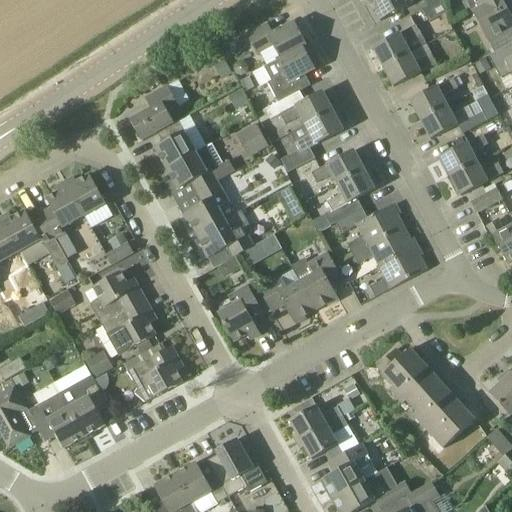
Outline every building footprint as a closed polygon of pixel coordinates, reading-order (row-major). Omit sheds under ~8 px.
[(372,0),(370,2),(381,22),(413,5),(410,0),(372,0)] [(429,23),(441,17),(448,14),(445,0),(442,0),(422,11),(429,23)] [(422,0),(426,8),(440,0),(422,0)] [(464,0),(463,4),(468,15),(496,0),(464,0)] [(511,35),(511,34),(511,33),(511,16),(502,0),(496,0),(468,15),(469,16),(473,13),(494,54),(511,44),(511,35)] [(304,48),(307,46),(295,22),(273,34),(268,23),(247,35),(258,55),(261,54),(268,66),(277,61),(304,48)] [(384,68),(411,54),(406,44),(421,36),(415,26),(373,49),(384,68)] [(511,44),(494,54),(495,55),(489,58),(499,79),(510,73),(511,77),(511,44)] [(394,88),(437,65),(427,46),(411,55),(411,54),(384,68),(394,88)] [(316,70),(304,48),(277,61),(268,66),(264,68),(272,82),(268,84),(278,104),(281,103),(298,93),(311,86),(305,76),(316,70)] [(475,65),(480,76),(491,71),(485,60),(475,65)] [(232,75),(225,61),(214,67),(222,81),(232,75)] [(246,64),(241,62),(236,65),(234,70),(236,75),(242,77),(247,75),(249,69),(246,64)] [(475,93),(483,89),(476,75),(468,79),(475,93)] [(255,88),(249,78),(241,82),(246,93),(255,88)] [(421,121),(448,106),(443,98),(457,90),(453,81),(452,79),(410,101),(421,121)] [(169,114),(179,108),(168,87),(145,99),(151,110),(130,121),(142,142),(157,134),(174,124),(169,114)] [(242,91),(232,96),(240,109),(249,104),(242,91)] [(298,93),(281,103),(285,112),(280,115),(285,126),(301,118),(305,127),(333,112),(323,92),(303,103),(298,93)] [(498,116),(487,96),(476,102),(482,114),(474,118),(468,109),(454,117),(448,106),(421,121),(431,141),(458,126),(462,135),(498,116)] [(270,120),(265,111),(257,115),(261,125),(270,120)] [(322,143),(344,131),(333,112),(305,127),(291,135),(301,155),(322,143)] [(167,170),(197,153),(180,123),(175,125),(174,124),(157,134),(163,144),(155,149),(167,170)] [(236,136),(250,161),(270,149),(256,124),(236,136)] [(511,145),(511,141),(507,133),(492,141),(498,152),(511,145)] [(451,178),(478,163),(473,154),(488,146),(483,136),(440,158),(451,178)] [(230,161),(217,168),(207,148),(197,153),(167,170),(178,191),(191,183),(197,194),(218,182),(236,173),(230,161)] [(336,186),(365,171),(354,151),(311,174),(317,184),(331,177),(336,186)] [(281,164),(272,155),(265,162),(274,171),(281,164)] [(282,162),(288,173),(300,167),(294,156),(282,162)] [(461,197),(504,175),(498,165),(484,173),(478,163),(451,178),(461,197)] [(358,200),(375,190),(365,171),(336,186),(342,196),(327,203),(332,212),(325,216),(331,227),(336,224),(363,210),(358,200)] [(85,217),(89,215),(106,205),(101,197),(90,175),(77,183),(74,178),(65,183),(85,217)] [(198,237),(226,221),(219,209),(230,203),(218,182),(197,194),(203,205),(183,216),(189,227),(191,226),(198,237)] [(63,230),(85,217),(65,183),(57,187),(60,192),(46,200),(52,210),(42,215),(55,240),(56,240),(65,235),(63,230)] [(503,202),(497,190),(480,199),(486,211),(503,202)] [(101,197),(106,205),(114,201),(109,193),(101,197)] [(353,255),(404,228),(393,206),(368,220),(363,210),(336,224),(342,235),(356,227),(362,238),(348,246),(353,255)] [(299,207),(288,213),(293,222),(304,216),(299,207)] [(42,215),(31,221),(25,211),(12,218),(10,214),(1,218),(21,254),(42,242),(57,270),(69,264),(56,240),(55,240),(42,215)] [(233,259),(255,247),(245,231),(250,228),(241,212),(226,221),(198,237),(204,247),(202,249),(208,260),(227,249),(233,259)] [(21,254),(1,218),(0,219),(0,270),(1,270),(5,276),(26,264),(21,254)] [(511,226),(504,231),(498,221),(488,227),(508,264),(511,262),(511,226)] [(416,250),(415,249),(404,228),(353,255),(358,266),(373,258),(379,269),(416,250)] [(115,251),(128,244),(123,235),(110,242),(115,251)] [(111,267),(116,264),(134,254),(128,244),(105,256),(111,267)] [(376,298),(427,271),(416,250),(379,269),(384,280),(370,288),(376,298)] [(301,283),(316,311),(327,305),(328,307),(339,301),(328,281),(339,275),(328,254),(308,265),(305,260),(291,268),(300,283),(301,283)] [(102,325),(146,300),(134,280),(127,284),(121,273),(92,289),(99,301),(91,306),(102,325)] [(301,283),(300,283),(289,290),(282,279),(260,291),(272,313),(284,306),(295,325),(306,319),(305,317),(316,311),(301,283)] [(218,315),(231,337),(234,343),(248,336),(251,341),(261,336),(254,323),(265,317),(248,286),(237,293),(228,298),(233,307),(218,315)] [(68,292),(50,302),(58,317),(76,307),(68,292)] [(148,340),(154,337),(156,336),(150,325),(157,321),(146,300),(102,325),(110,338),(109,339),(118,355),(135,345),(141,355),(153,349),(148,340)] [(25,329),(37,322),(32,314),(21,321),(25,329)] [(172,347),(162,352),(159,346),(153,349),(141,355),(142,356),(124,366),(139,390),(135,395),(146,404),(183,383),(177,372),(184,368),(172,347)] [(422,362),(415,355),(411,350),(403,357),(396,350),(378,367),(395,386),(389,391),(396,399),(432,366),(425,359),(422,362)] [(104,351),(85,362),(95,379),(114,369),(104,351)] [(54,355),(42,361),(48,373),(55,368),(57,361),(54,355)] [(21,357),(0,368),(0,372),(5,382),(27,369),(21,357)] [(435,377),(438,373),(432,366),(396,399),(402,406),(406,402),(416,414),(413,417),(422,427),(458,395),(449,385),(445,388),(435,377)] [(511,385),(511,374),(511,375),(509,371),(503,376),(511,385)] [(24,374),(13,380),(18,390),(30,384),(24,374)] [(501,385),(490,395),(511,418),(511,417),(511,385),(503,376),(498,381),(501,385)] [(102,394),(95,382),(95,383),(92,377),(61,395),(85,438),(106,427),(98,413),(111,406),(105,395),(103,397),(101,394),(102,394)] [(344,391),(349,400),(350,402),(360,396),(354,385),(344,391)] [(31,437),(19,416),(28,410),(15,388),(0,396),(0,432),(10,449),(31,437)] [(64,450),(85,438),(61,395),(29,412),(46,442),(56,436),(64,450)] [(458,395),(422,427),(427,432),(441,449),(475,421),(464,409),(468,406),(458,395)] [(343,418),(338,408),(322,417),(317,407),(290,422),(297,435),(293,437),(297,444),(343,418)] [(354,419),(351,413),(344,417),(347,422),(354,419)] [(349,428),(348,426),(343,418),(297,444),(300,450),(305,448),(312,460),(339,445),(334,436),(349,428)] [(487,438),(499,453),(509,444),(497,430),(487,438)] [(258,466),(253,468),(238,440),(216,452),(218,456),(207,462),(228,499),(246,489),(249,495),(268,484),(258,466)] [(334,499),(378,474),(361,445),(335,460),(341,470),(323,480),(334,499)] [(511,451),(504,458),(502,461),(510,470),(511,468),(511,451)] [(205,511),(228,500),(228,499),(207,462),(199,467),(196,463),(175,475),(194,511),(205,511)] [(407,497),(412,494),(405,482),(392,490),(382,472),(378,474),(334,499),(341,511),(356,511),(380,498),(386,509),(407,497)] [(156,511),(194,511),(175,475),(155,487),(163,502),(154,507),(156,511)] [(438,511),(433,503),(441,498),(432,483),(412,494),(407,497),(413,508),(404,511),(438,511)]
